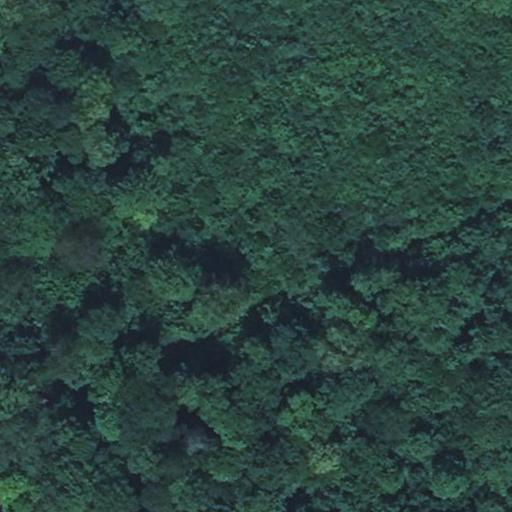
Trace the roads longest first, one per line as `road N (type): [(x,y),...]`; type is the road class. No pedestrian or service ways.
road 1 (track): [(0,421),(511,207)]
road 2 (track): [(126,511),(0,221)]
